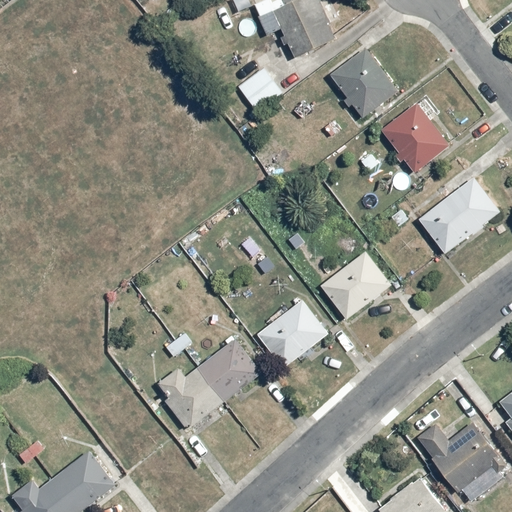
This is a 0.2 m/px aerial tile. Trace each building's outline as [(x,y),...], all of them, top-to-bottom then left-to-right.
[(286,0),(283,2),(285,7),(258,18),(266,37),(280,31),(293,60),(335,41),(316,0),(286,0)] [(397,93),(363,49),(329,76),(362,119),(397,93)] [(282,94),(265,68),(238,87),(256,113),(282,94)] [(424,96),(414,105),(380,133),(414,175),(448,147),(426,120),(436,111),(424,96)] [(500,213),(474,179),(419,221),(445,255),(500,213)] [(392,286),(366,252),(321,287),(346,321),(392,286)] [(328,334),(303,300),(257,334),(283,368),(328,334)] [(155,386),(188,429),(261,373),(235,339),(186,378),(179,368),(164,380),(155,386)] [(511,392),(499,403),(510,418),(505,422),(511,431),(511,392)] [(511,467),(506,460),(478,426),(437,460),(473,505),(511,473),(511,467)] [(82,511),(118,484),(91,451),(42,490),(35,481),(15,496),(25,507),(21,510),(22,511),(82,511)] [(380,509),(381,511),(445,511),(421,479),(380,509)]
